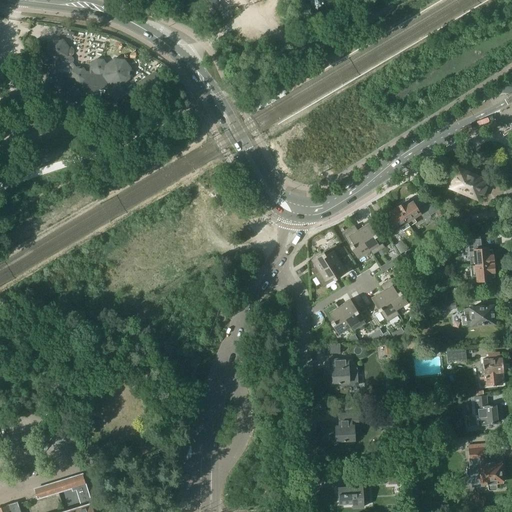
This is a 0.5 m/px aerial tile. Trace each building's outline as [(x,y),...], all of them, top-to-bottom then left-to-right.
[(67,47),(62,41),(55,40),(48,45),(47,52),(43,52),(39,54),(39,59),(42,63),(48,64),(46,81),(53,82),(52,91),(98,97),(98,100),(113,102),(113,99),(119,100),(125,95),(126,89),(122,84),(129,78),(130,68),(124,60),(114,59),(106,65),(103,60),(96,59),(91,63),(90,72),(86,72),(83,68),(76,67),(73,63),(73,59),(71,55),(73,53),(73,50),(71,47),(67,47)] [(464,193),(472,174),(458,168),(456,173),(452,172),(448,180),(452,182),(450,187),(464,193)] [(472,174),(464,193),(476,198),(478,193),(482,194),(486,186),(482,184),(484,179),(472,174)] [(397,207),(410,226),(417,222),(414,217),(420,213),(424,220),(429,217),(422,206),(418,208),(414,201),(411,202),(409,199),(397,207)] [(396,235),(410,226),(397,207),(386,214),(388,217),(386,219),(396,235)] [(372,256),(384,248),(369,224),(356,231),(369,252),(372,256)] [(369,252),(356,231),(354,227),(341,235),(357,259),(369,252)] [(471,265),(494,263),(493,254),(492,249),(489,250),(488,247),(481,248),(480,238),(479,232),(468,234),(468,240),(461,240),(463,256),(470,255),(471,265)] [(311,269),(315,275),(343,257),(336,244),(311,260),(315,266),(311,269)] [(400,256),(408,269),(414,265),(406,252),(400,256)] [(392,259),(395,264),(401,260),(398,255),(392,259)] [(343,257),(315,275),(322,287),(347,272),(343,266),(347,263),(343,257)] [(386,263),(389,268),(395,264),(392,259),(386,263)] [(389,268),(386,263),(380,267),(383,272),(389,268)] [(471,276),(476,276),(476,281),(472,281),(472,288),(485,286),(484,281),(491,280),(491,277),(495,277),(494,272),(495,272),(494,263),(471,265),(471,276)] [(380,286),(383,290),(396,310),(408,303),(393,278),(380,286)] [(229,281),(227,290),(235,293),(238,284),(236,283),(237,281),(232,279),(231,282),(229,281)] [(383,290),(371,298),(386,322),(399,314),(396,310),(383,290)] [(350,299),(339,306),(338,307),(351,327),(350,327),(353,332),(366,324),(350,299)] [(444,310),(456,309),(456,301),(443,302),(444,310)] [(339,335),(350,327),(351,327),(338,307),(339,306),(336,302),(323,310),(339,335)] [(461,316),(462,325),(472,324),(472,325),(494,323),(493,305),(471,307),(471,308),(464,308),(464,315),(461,316)] [(383,334),(387,340),(394,340),(388,331),(383,334)] [(467,360),(465,349),(446,351),(447,362),(467,360)] [(488,355),(489,359),(483,359),(484,377),(480,377),(481,387),(503,384),(501,372),(503,372),(502,358),(500,358),(499,353),(488,355)] [(349,374),(348,374),(348,358),(331,359),(331,360),(332,360),(333,368),(332,368),(332,383),(339,382),(339,383),(340,383),(341,388),(349,387),(349,374)] [(469,427),(489,425),(489,424),(497,423),(496,405),(487,406),(486,395),(484,396),(477,396),(474,396),(476,415),(468,416),(469,427)] [(429,407),(444,406),(443,399),(428,401),(429,407)] [(358,424),(358,412),(338,413),(339,425),(335,425),(336,441),(355,440),(354,424),(358,424)] [(438,448),(452,447),(452,438),(438,439),(438,448)] [(495,461),(486,462),(484,444),(468,445),(469,458),(473,458),(474,466),(478,466),(480,483),(481,483),(481,484),(488,483),(488,489),(489,490),(496,490),(497,488),(496,483),(502,482),(502,481),(504,481),(502,463),(502,462),(495,462),(495,461)] [(94,511),(92,503),(91,502),(85,483),(86,483),(83,474),(35,489),(37,497),(37,498),(58,492),(65,511),(63,511),(20,511),(17,502),(0,507),(0,511),(94,511)] [(388,477),(388,484),(404,484),(404,476),(388,477)] [(368,485),(338,487),(339,504),(352,504),(353,508),(364,507),(363,493),(368,493),(368,485)]
